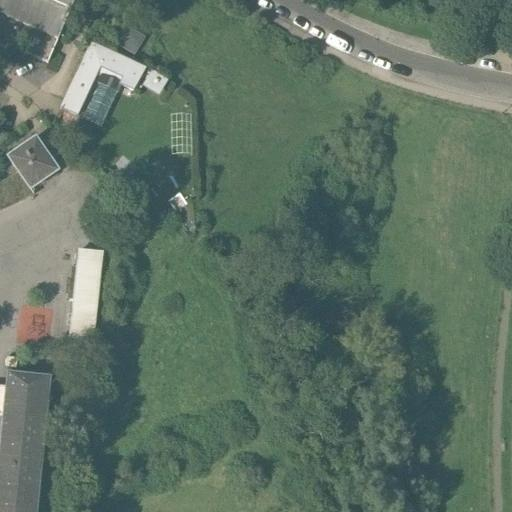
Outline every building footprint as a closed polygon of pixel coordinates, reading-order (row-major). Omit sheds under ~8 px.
[(75,0),(0,0),(0,48),(5,51),(7,47),(48,65),(75,0)] [(119,87),(132,93),(144,71),(90,45),(60,109),(76,117),(99,70),(122,80),(119,87)] [(166,83),(151,73),(141,88),(156,98),(166,83)] [(17,175),(29,192),(56,173),(34,141),(7,160),(17,175)] [(0,208),(12,204),(29,192),(17,175),(2,185),(0,185),(0,208)] [(101,255),(77,252),(68,339),(92,342),(101,255)] [(0,420),(1,420),(0,431),(0,511),(35,511),(48,381),(6,377),(4,390),(0,389),(0,420)]
